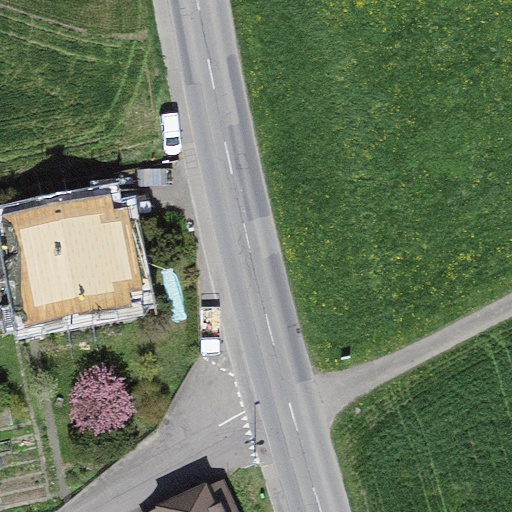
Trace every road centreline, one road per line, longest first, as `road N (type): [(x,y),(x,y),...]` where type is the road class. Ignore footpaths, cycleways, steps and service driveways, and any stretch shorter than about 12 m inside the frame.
road 1 (tertiary): [(288,411),(192,0)]
road 2 (residential): [(288,411),(511,302)]
road 3 (residential): [(92,511),(188,451),(288,411)]
